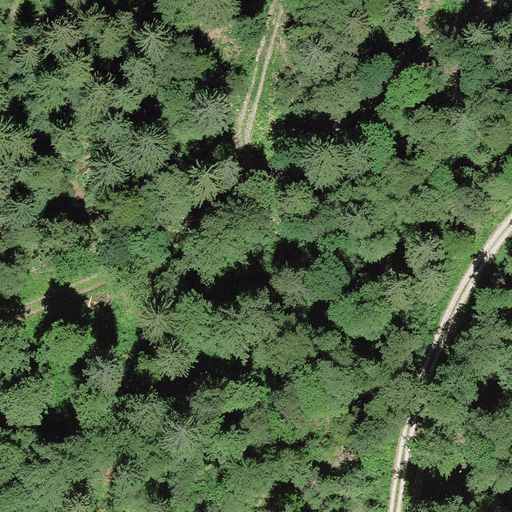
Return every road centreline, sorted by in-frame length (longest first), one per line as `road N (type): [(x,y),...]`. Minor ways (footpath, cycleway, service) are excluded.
road 1 (track): [(0,335),(286,168),(496,0)]
road 2 (track): [(394,511),(414,405),(511,231)]
road 3 (track): [(286,0),(240,135),(248,190)]
